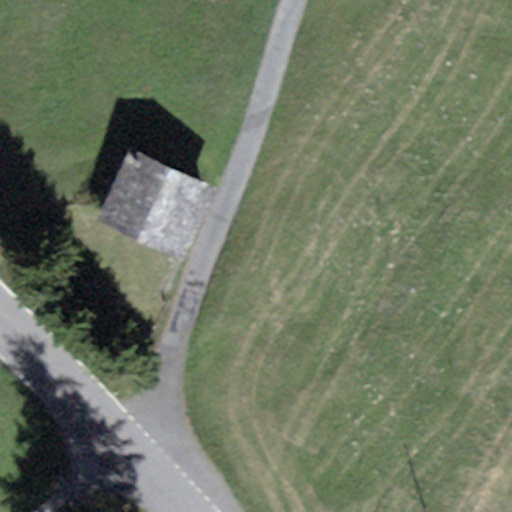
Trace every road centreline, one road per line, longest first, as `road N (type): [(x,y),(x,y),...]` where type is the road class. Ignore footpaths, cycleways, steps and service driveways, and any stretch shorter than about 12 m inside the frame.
road 1 (track): [(297,0),(176,350),(125,451),(54,511)]
road 2 (tertiary): [(0,322),(182,511)]
